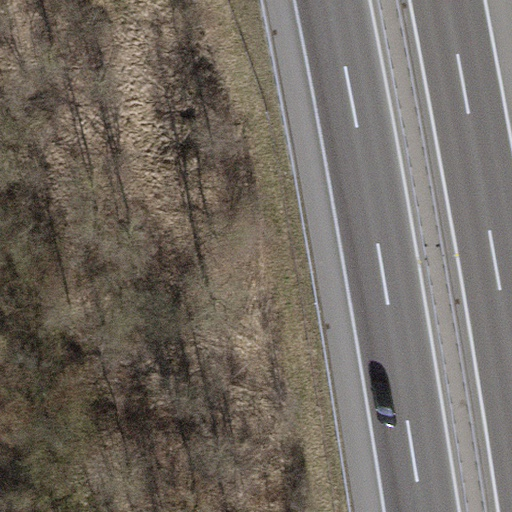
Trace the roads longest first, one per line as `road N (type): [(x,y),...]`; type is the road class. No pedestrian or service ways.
road 1 (motorway): [(330,0),(421,511)]
road 2 (motorway): [(511,346),(450,0)]
